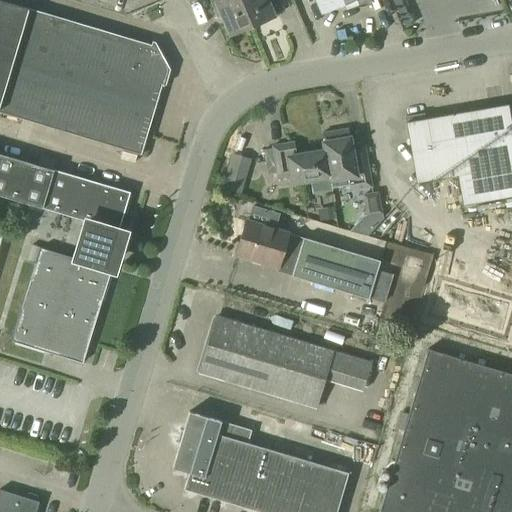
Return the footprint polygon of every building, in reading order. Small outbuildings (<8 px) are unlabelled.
[(0,0),(0,112),(140,154),(165,71),(151,45),(0,0)] [(239,0),(209,0),(213,10),(217,8),(227,32),(248,24),(249,23),(239,0)] [(239,0),(249,23),(248,24),(249,26),(273,16),(266,0),(239,0)] [(314,0),(320,12),(342,3),(344,9),(364,0),(314,0)] [(404,118),(416,183),(458,175),(463,205),(511,196),(511,135),(507,106),(424,120),(423,114),(404,118)] [(321,134),(323,152),(328,181),(347,178),(349,191),(370,187),(364,156),(352,159),(346,130),(321,134)] [(328,181),(323,152),(295,157),(293,143),(272,147),(278,180),(290,177),(291,184),(310,181),(312,194),(330,191),(328,181)] [(80,241),(115,251),(116,246),(112,245),(117,230),(118,231),(130,192),(0,154),(0,195),(86,221),(80,241)] [(237,193),(242,176),(227,172),(222,189),(237,193)] [(236,255),(278,267),(277,272),(384,304),(393,277),(377,272),(380,261),(246,221),(236,255)] [(115,251),(80,241),(75,259),(41,248),(13,341),(82,362),(111,270),(105,268),(110,253),(114,255),(115,251)] [(420,262),(408,259),(406,267),(418,271),(420,262)] [(456,330),(502,343),(511,310),(511,304),(468,292),(456,330)] [(199,374),(314,409),(323,378),(362,390),(370,363),(217,317),(199,374)] [(378,511),(511,511),(511,375),(427,350),(378,511)] [(172,469),(188,474),(183,490),(256,511),(336,511),(348,474),(247,444),(251,431),(189,413),(172,469)] [(0,511),(35,511),(38,502),(0,490),(0,511)]
